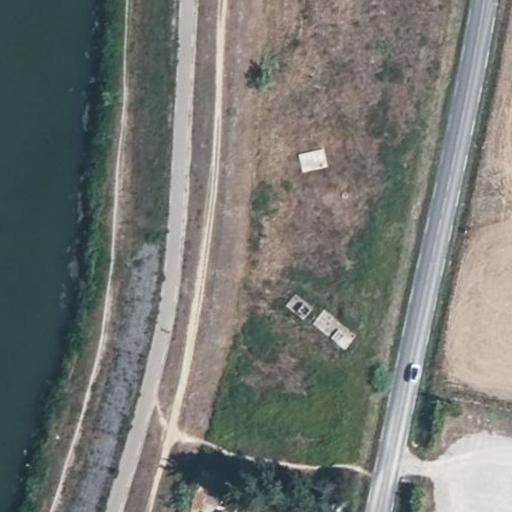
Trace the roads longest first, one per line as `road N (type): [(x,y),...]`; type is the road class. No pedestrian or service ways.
road 1 (tertiary): [(472,0),(386,454)]
road 2 (unclassified): [(386,454),(431,464),(442,412),(511,420)]
